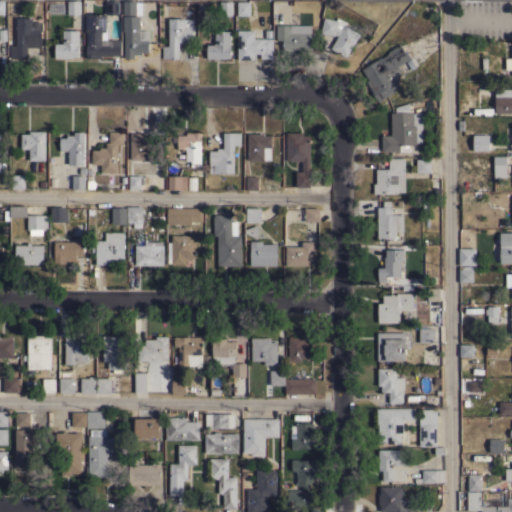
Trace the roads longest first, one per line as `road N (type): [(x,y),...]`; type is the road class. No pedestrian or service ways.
road 1 (residential): [(340,511),(342,132),(335,111)]
road 2 (residential): [(0,299),(338,303)]
road 3 (residential): [(0,93),(298,96),(335,111)]
